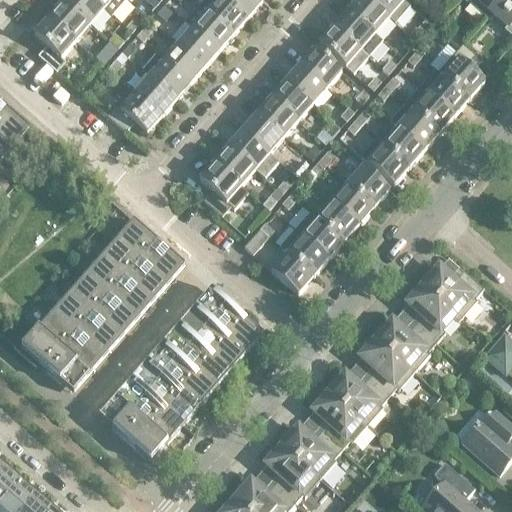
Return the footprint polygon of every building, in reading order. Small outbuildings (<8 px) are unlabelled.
[(90,0),(67,0),(63,5),(90,29),(104,13),(90,0)] [(123,0),(90,0),(104,13),(112,19),(126,3),(123,0)] [(222,0),(220,0),(207,16),(234,39),(248,23),(222,0)] [(255,0),(222,0),(248,23),(263,6),(255,0)] [(364,0),(361,0),(349,15),(375,38),(390,22),(364,0)] [(398,0),(364,0),(390,22),(395,27),(410,10),(398,0)] [(469,5),(487,21),(504,0),(467,0),(470,3),(469,5)] [(504,33),(511,39),(511,0),(504,0),(487,21),(490,24),(495,19),(507,29),(504,33)] [(63,5),(49,22),(75,45),(90,29),(63,5)] [(349,15),(334,31),(361,55),(375,38),(349,15)] [(207,16),(193,32),(219,56),(234,39),(207,16)] [(38,59),(56,76),(65,66),(61,62),(75,45),(49,22),(34,38),(47,49),(38,59)] [(126,32),(132,37),(140,28),(134,23),(126,32)] [(418,33),(424,38),(431,29),(426,24),(418,33)] [(319,48),(346,71),(354,78),(368,61),(361,55),(334,31),(319,48)] [(144,32),(136,41),(143,46),(150,37),(144,32)] [(193,32),(178,49),(205,72),(219,56),(193,32)] [(455,36),(450,42),(458,49),(463,43),(455,36)] [(403,50),(409,55),(416,46),(410,41),(403,50)] [(109,46),(102,55),(110,62),(111,62),(118,54),(117,53),(109,46)] [(130,48),(122,57),(128,62),(136,53),(130,48)] [(439,76),(470,104),(486,86),(473,75),(482,65),(463,48),(439,76)] [(178,49),(164,65),(191,89),(205,72),(178,49)] [(315,52),(301,69),(328,92),(342,76),(315,52)] [(415,56),(408,65),(414,70),(421,62),(415,56)] [(108,73),(114,78),(122,69),(116,64),(108,73)] [(382,73),(388,78),(396,69),(390,64),(382,73)] [(164,65),(149,82),(176,105),(191,89),(164,65)] [(301,69),(286,85),(313,109),(328,92),(301,69)] [(420,90),(455,121),(470,104),(439,76),(435,73),(420,90)] [(375,81),(367,90),(373,95),(381,86),(375,81)] [(393,81),(385,91),(392,96),(400,87),(393,81)] [(149,82),(135,98),(162,121),(176,105),(149,82)] [(286,85),(272,102),(299,125),(313,109),(286,85)] [(405,107),(440,138),(455,121),(420,90),(405,107)] [(385,91),(378,100),(384,105),(392,96),(385,91)] [(355,104),(361,109),(369,100),(363,95),(355,104)] [(162,121),(135,98),(121,114),(116,110),(107,121),(126,137),(135,127),(147,138),(162,121)] [(272,102),(258,118),(284,142),(299,125),(272,102)] [(0,107),(0,140),(13,152),(29,134),(0,107)] [(390,125),(398,132),(424,155),(440,138),(405,107),(390,125)] [(340,121),(346,126),(354,117),(348,112),(340,121)] [(363,116),(355,125),(361,130),(369,121),(363,116)] [(258,118),(243,135),(270,158),(284,142),(258,118)] [(355,125),(348,134),(353,139),(361,130),(355,125)] [(325,136),(332,142),(340,133),(333,127),(325,136)] [(382,149),(409,173),(424,155),(398,132),(382,149)] [(243,135),(229,151),(255,174),(264,182),(279,166),(270,158),(243,135)] [(0,140),(0,167),(13,152),(0,140)] [(304,159),(312,165),(320,156),(312,149),(304,159)] [(367,167),(394,190),(409,173),(382,149),(367,167)] [(229,151),(215,167),(242,190),(255,174),(229,151)] [(328,156),(320,165),(326,170),(334,161),(328,156)] [(300,167),(292,176),(297,181),(305,171),(308,168),(302,164),(300,167)] [(320,165),(312,174),(318,179),(326,170),(320,165)] [(242,190),(215,167),(200,184),(212,195),(203,205),(222,221),(231,211),(234,214),(249,197),(242,190)] [(363,171),(347,189),(374,212),(390,195),(363,171)] [(277,193),(283,198),(291,189),(285,184),(277,193)] [(347,189),(332,206),(359,230),(374,212),(347,189)] [(298,190),(290,200),(296,205),(304,196),(298,190)] [(263,209),(269,214),(276,206),(271,200),(263,209)] [(290,200),(282,209),(288,214),(296,205),(290,200)] [(332,206),(317,223),(344,247),(359,230),(332,206)] [(309,216),(294,233),(329,264),(344,247),(317,223),(309,216)] [(117,243),(169,289),(185,270),(133,225),(117,243)] [(260,233),(269,241),(274,235),(265,227),(260,233)] [(244,251),(253,259),(269,241),(260,233),(244,251)] [(279,250),(287,258),(314,281),(329,264),(294,233),(279,250)] [(101,261),(153,307),(169,289),(117,243),(101,261)] [(314,281),(287,258),(271,275),(298,299),(314,281)] [(85,279),(138,324),(153,307),(101,261),(85,279)] [(439,272),(424,290),(462,323),(477,305),(475,304),(484,294),(464,276),(455,286),(439,272)] [(70,297),(122,342),(138,324),(85,279),(70,297)] [(424,322),(416,330),(436,348),(459,322),(461,324),(462,323),(424,290),(408,307),(424,322)] [(212,293),(196,312),(247,357),(264,338),(212,293)] [(54,315),(106,360),(122,342),(70,297),(54,315)] [(196,312),(180,330),(231,375),(247,357),(196,312)] [(38,333),(65,356),(91,378),(106,360),(54,315),(38,333)] [(392,325),(377,343),(415,377),(430,359),(428,357),(436,348),(416,330),(408,339),(392,325)] [(180,330),(164,348),(216,393),(231,375),(180,330)] [(39,366),(48,375),(65,356),(38,333),(36,336),(14,350),(36,370),(39,366)] [(511,346),(505,340),(486,361),(506,379),(511,371),(511,346)] [(377,375),(369,384),(389,402),(397,393),(399,395),(415,377),(377,343),(361,361),(377,375)] [(164,348),(148,366),(200,411),(216,393),(164,348)] [(48,375),(74,397),(91,378),(65,356),(48,375)] [(148,366),(133,383),(184,429),(200,411),(148,366)] [(345,379),(329,397),(368,430),(383,413),(381,411),(389,402),(369,384),(361,393),(345,379)] [(117,401),(143,424),(168,447),(184,429),(133,383),(117,401)] [(432,390),(439,396),(446,389),(439,383),(432,390)] [(330,429),(322,438),(342,455),(350,446),(352,448),(368,430),(329,397),(314,415),(330,429)] [(100,421),(126,443),(143,424),(117,401),(100,421)] [(506,440),(511,432),(511,430),(495,416),(485,428),(483,427),(479,432),(477,430),(474,433),(476,435),(464,448),(499,480),(511,465),(511,452),(506,447),(506,440)] [(406,425),(412,431),(416,427),(409,421),(406,425)] [(143,424),(126,443),(151,466),(168,447),(143,424)] [(282,450),(321,484),(336,466),(334,464),(342,455),(322,438),(314,446),(298,432),(282,450)] [(275,491),(295,509),(303,499),(304,500),(319,483),(320,484),(321,484),(282,450),(267,468),(283,482),(275,491)] [(434,479),(443,487),(422,511),(423,511),(472,511),(465,505),(475,494),(445,467),(434,479)] [(0,510),(21,487),(5,472),(0,477),(0,510)] [(235,504),(244,511),(291,511),(295,509),(275,491),(267,500),(251,486),(235,504)] [(0,511),(27,511),(37,501),(21,487),(0,510),(0,511)] [(49,511),(37,501),(27,511),(49,511)]
